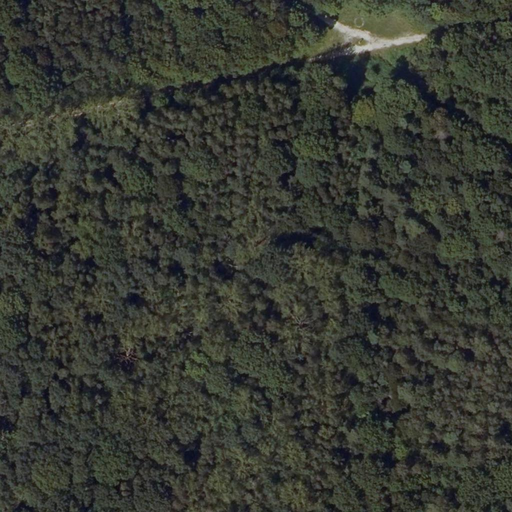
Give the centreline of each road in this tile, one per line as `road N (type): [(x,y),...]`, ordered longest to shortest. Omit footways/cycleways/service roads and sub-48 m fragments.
road 1 (track): [(370,48),(0,131)]
road 2 (track): [(511,148),(370,48)]
road 3 (track): [(370,48),(511,18)]
